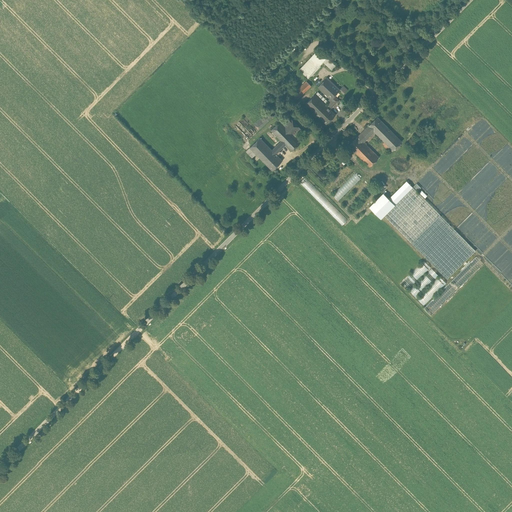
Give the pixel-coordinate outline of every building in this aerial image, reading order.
[(320,47),(299,69),(308,77),(329,56),(320,47)] [(339,90),(326,77),(318,87),(331,99),(334,95),(339,90)] [(306,81),(292,95),(296,99),(311,86),(306,81)] [(328,107),(315,94),(306,103),(318,116),(328,107)] [(336,114),(328,107),(318,116),(326,124),(336,114)] [(268,110),(254,123),(259,129),(273,115),(268,110)] [(291,121),(287,116),(281,121),(286,126),(291,121)] [(377,117),(369,125),(372,128),(370,129),(373,132),(374,132),(382,139),(391,130),(377,117)] [(291,121),(286,126),(292,133),(298,127),(292,120),(291,121)] [(281,121),(280,121),(271,130),(281,140),(285,145),(291,151),(300,142),(295,136),(292,133),(286,126),(281,121)] [(369,125),(348,146),(357,154),(366,144),(364,142),(373,132),(370,129),(372,128),(369,125)] [(298,127),(292,133),(295,136),(301,130),(298,127)] [(402,141),(391,130),(382,139),(386,144),(393,150),(402,141)] [(272,149),(260,137),(250,147),(256,153),(263,161),(274,151),(272,149)] [(281,140),(272,149),(274,151),(276,153),(285,145),(281,141),(281,140)] [(379,157),(366,144),(357,154),(369,167),(379,157)] [(393,150),(386,144),(381,148),(384,151),(386,149),(390,153),(393,150)] [(256,153),(250,147),(245,151),(252,157),(256,153)] [(276,153),(274,151),(263,161),(272,170),(282,160),(276,153)] [(338,200),(361,178),(356,173),(333,195),(338,200)] [(342,225),(347,220),(306,178),(300,183),(342,225)] [(407,181),(389,198),(383,193),(369,207),(381,219),(384,215),(413,187),(407,181)] [(476,250),(413,187),(384,215),(447,279),(476,250)] [(476,256),(424,308),(431,316),(483,264),(476,256)] [(432,268),(428,272),(435,279),(439,274),(432,268)]
